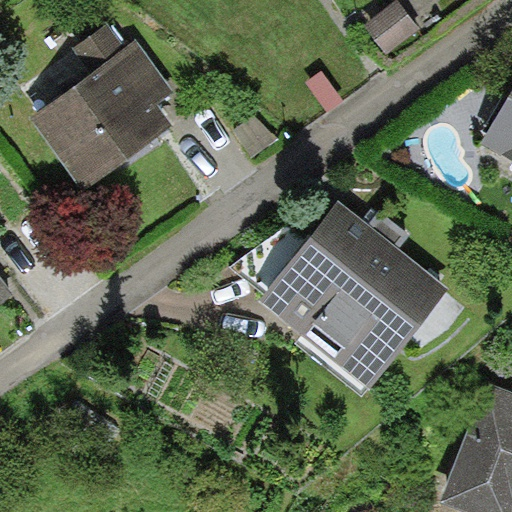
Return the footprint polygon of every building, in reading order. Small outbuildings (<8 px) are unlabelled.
[(399,2),(365,27),(387,56),(421,31),(399,2)] [(175,93),(136,41),(126,48),(109,25),(77,49),(95,74),(32,120),(86,193),(174,127),(158,105),(175,93)] [(322,71),(307,83),(329,113),(345,101),(322,71)] [(511,93),(482,145),(511,162),(511,93)] [(260,114),(234,130),(253,159),(278,142),(260,114)] [(447,291),(339,202),(308,242),(266,296),(260,304),(370,393),(447,291)] [(266,296),(308,242),(289,226),(231,268),(266,296)] [(0,308),(14,297),(0,278),(0,308)] [(511,511),(511,394),(487,385),(440,506),(455,511),(511,511)]
